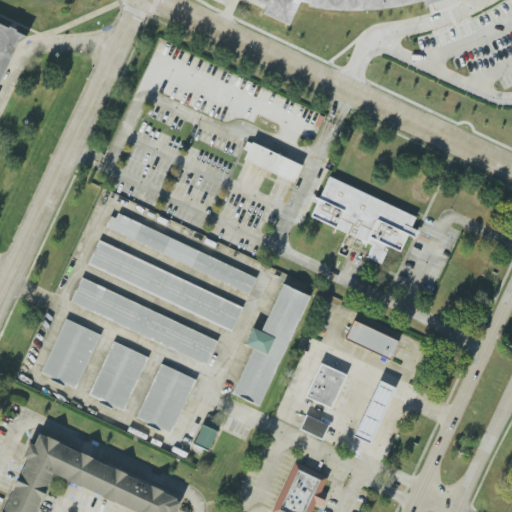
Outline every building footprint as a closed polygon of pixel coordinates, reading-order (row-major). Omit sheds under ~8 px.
[(443,0),(424,7),(423,2),(401,7),(381,10),(356,12),(332,10),(309,7),(309,4),(300,2),(289,27),(262,14),(265,8),(249,0),(226,0),(224,4),(215,0),(443,0)] [(27,38),(0,25),(0,83),(19,43),(27,38)] [(294,182),(301,164),(250,144),(243,162),(294,182)] [(310,218),(372,244),(366,258),(381,264),(388,247),(399,252),(406,235),(414,238),(417,230),(411,228),(416,215),(327,178),(310,218)] [(101,190),(317,290),(246,442),(224,434),(214,453),(209,451),(208,453),(203,451),(196,466),(13,380),(101,190)] [(389,360),(397,341),(353,321),(344,340),(389,360)] [(331,408),(346,375),(319,363),(305,397),(331,408)] [(370,444),(394,388),(378,380),(354,436),(370,444)] [(321,440),(328,425),(305,415),(299,430),(321,440)] [(34,511),(50,476),(136,511),(174,511),(181,497),(37,437),(33,445),(28,443),(22,457),(25,459),(2,511),(34,511)] [(327,477),(293,463),(272,511),(310,511),(314,504),(321,506),(326,495),(321,492),(327,477)]
